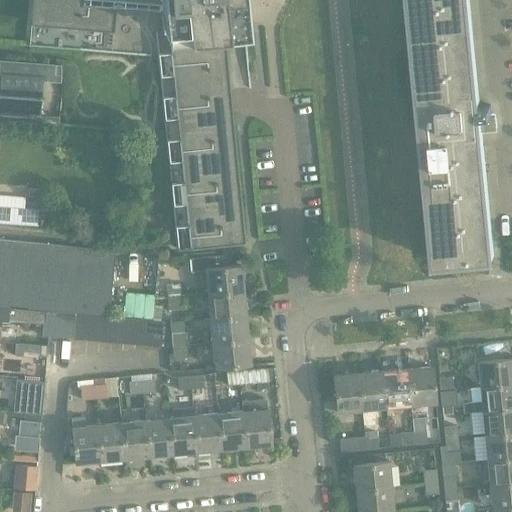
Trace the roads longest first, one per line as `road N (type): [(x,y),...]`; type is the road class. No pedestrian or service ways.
road 1 (residential): [(305,483),(288,311),(511,290)]
road 2 (residential): [(48,508),(305,483)]
road 3 (residential): [(48,508),(52,367),(146,359)]
road 4 (residential): [(511,0),(496,1),(511,164)]
